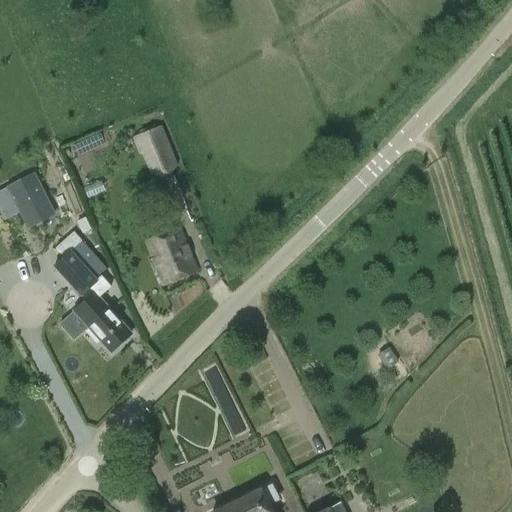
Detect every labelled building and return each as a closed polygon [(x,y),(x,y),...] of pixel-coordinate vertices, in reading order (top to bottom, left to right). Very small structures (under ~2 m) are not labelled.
[(142,153),(151,175),(175,166),(160,127),(134,137),(140,154),(142,153)] [(13,196),(20,212),(28,229),(43,222),(29,189),(13,196)] [(85,217),(76,221),(82,233),(90,229),(85,217)] [(162,286),(196,273),(178,227),(145,241),(162,286)] [(69,256),(60,265),(78,285),(85,278),(94,287),(113,270),(76,230),(60,245),(69,256)] [(80,317),(90,328),(89,329),(110,353),(131,335),(108,310),(109,309),(101,299),(80,317)] [(388,348),(377,355),(386,369),(398,361),(388,348)] [(218,511),(271,511),(270,508),(268,505),(279,500),(271,485),(218,511)] [(344,511),(340,502),(319,511),(344,511)]
